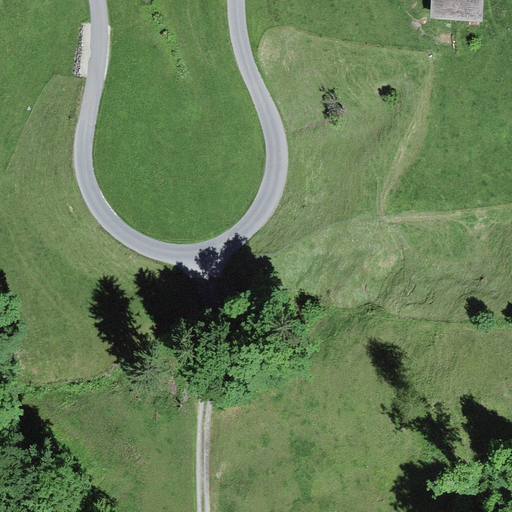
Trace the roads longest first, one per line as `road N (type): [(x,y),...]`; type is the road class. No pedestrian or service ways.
road 1 (unclassified): [(97,0),(105,46),(87,151),(95,201),(129,237),(166,258),(233,248),(259,223),(276,173),(270,112),(239,30),(242,0)]
road 2 (track): [(196,258),(214,337),(205,511)]
